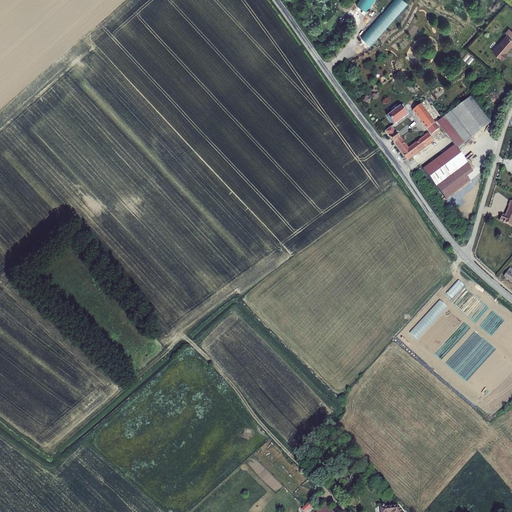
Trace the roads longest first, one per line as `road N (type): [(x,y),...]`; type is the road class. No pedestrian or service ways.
road 1 (tertiary): [(466,259),(275,0)]
road 2 (residential): [(511,110),(466,259)]
